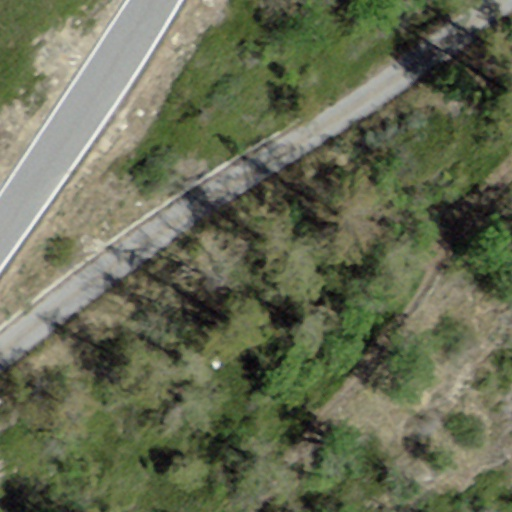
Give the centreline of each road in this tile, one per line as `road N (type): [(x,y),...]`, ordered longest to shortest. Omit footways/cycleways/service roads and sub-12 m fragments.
road 1 (track): [(0,352),(268,148),(492,0)]
road 2 (tertiary): [(0,229),(153,0)]
